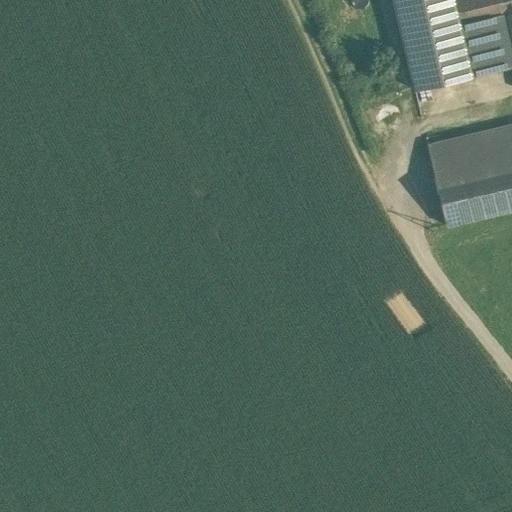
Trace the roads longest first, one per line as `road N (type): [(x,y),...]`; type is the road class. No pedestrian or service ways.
road 1 (track): [(299,0),(384,216),(511,373)]
road 2 (track): [(384,216),(403,143),(416,129),(511,107)]
